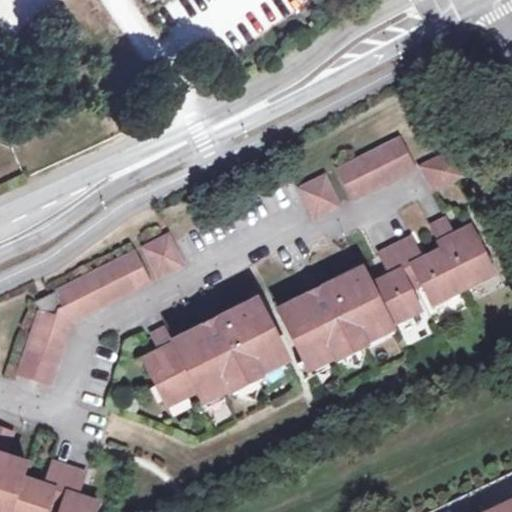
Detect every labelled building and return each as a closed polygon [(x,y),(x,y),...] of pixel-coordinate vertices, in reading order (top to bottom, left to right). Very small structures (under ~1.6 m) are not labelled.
[(347,192),(412,159),(396,130),(332,163),(347,192)] [(444,142),(416,157),(429,182),(457,167),(444,142)] [(321,168),(294,182),(309,212),(336,198),(321,168)] [(437,241),(458,281),(473,273),(478,263),(487,259),(469,224),(460,228),(453,232),(450,226),(442,211),(426,219),(437,241)] [(457,222),(450,226),(453,232),(460,228),(457,222)] [(184,256),(172,234),(169,228),(142,241),(156,271),(184,256)] [(420,256),(418,251),(407,230),(391,238),(411,277),(418,274),(426,291),(434,287),(442,289),(458,281),(437,241),(426,247),(426,253),(420,256)] [(387,317),(404,308),(404,301),(415,297),(406,279),(411,277),(391,238),(374,246),(385,268),(388,273),(384,275),(378,271),(366,277),(387,317)] [(19,358),(49,368),(67,316),(144,276),(130,247),(31,297),(36,308),(19,358)] [(426,247),(418,251),(420,256),(426,253),(426,247)] [(489,264),(487,259),(478,263),(473,273),(489,264)] [(307,296),(304,289),(276,304),(301,354),(305,361),(324,351),(333,347),(336,353),(340,351),(360,340),(364,338),(360,330),(387,317),(366,277),(358,262),(330,276),(333,282),(307,296)] [(333,282),(330,276),(304,289),(307,296),(333,282)] [(429,296),(442,289),(434,287),(426,291),(429,296)] [(440,296),(442,289),(429,296),(431,300),(440,296)] [(200,328),(197,322),(169,337),(193,385),(195,390),(198,395),(218,385),(226,381),(229,387),(233,385),(254,374),(258,372),(254,364),(281,350),(252,294),(215,313),(213,322),(200,328)] [(404,301),(404,308),(417,301),(415,297),(404,301)] [(419,306),(417,301),(404,308),(411,310),(419,306)] [(215,313),(197,322),(200,328),(213,322),(215,313)] [(360,330),(364,338),(391,324),(387,317),(360,330)] [(141,359),(161,394),(171,389),(178,392),(193,385),(169,337),(161,321),(145,328),(154,345),(157,351),(152,354),(141,359)] [(363,344),(360,340),(340,351),(342,356),(352,359),(360,354),(363,344)] [(254,364),(258,372),(285,358),(281,350),(254,364)] [(329,359),(324,351),(305,361),(309,369),(329,359)] [(303,372),(309,369),(305,361),(301,354),(295,357),(303,372)] [(15,369),(46,378),(49,368),(19,358),(15,369)] [(256,377),(254,374),(233,385),(235,388),(246,392),(253,388),(256,377)] [(221,394),(218,385),(198,395),(203,404),(221,394)] [(163,400),(178,392),(171,389),(161,394),(163,400)] [(196,407),(203,404),(198,395),(195,390),(190,393),(196,407)] [(0,511),(11,511),(24,472),(28,460),(3,452),(11,425),(0,421),(0,511)] [(55,504),(69,460),(52,454),(44,479),(42,483),(36,481),(36,476),(24,472),(11,511),(45,511),(48,502),(55,504)] [(86,465),(69,460),(55,504),(61,506),(59,511),(92,511),(98,495),(88,492),(83,495),(77,493),(78,489),(86,465)] [(511,511),(511,473),(432,511),(511,511)]
